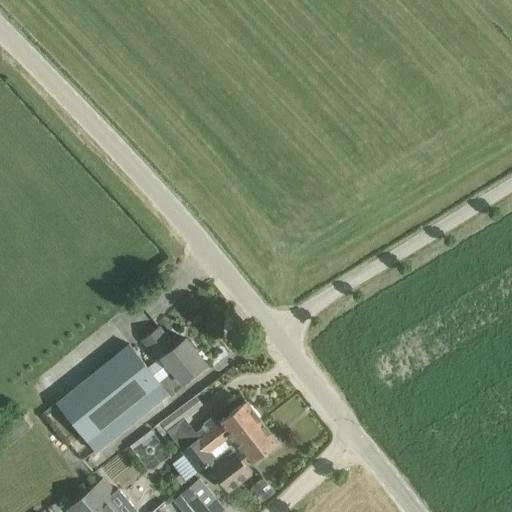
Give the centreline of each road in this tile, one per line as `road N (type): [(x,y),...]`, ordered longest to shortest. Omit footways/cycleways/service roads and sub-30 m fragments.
road 1 (tertiary): [(276,332),(135,163),(0,26)]
road 2 (unclassified): [(276,332),(511,189)]
road 3 (tertiary): [(358,439),(276,332)]
